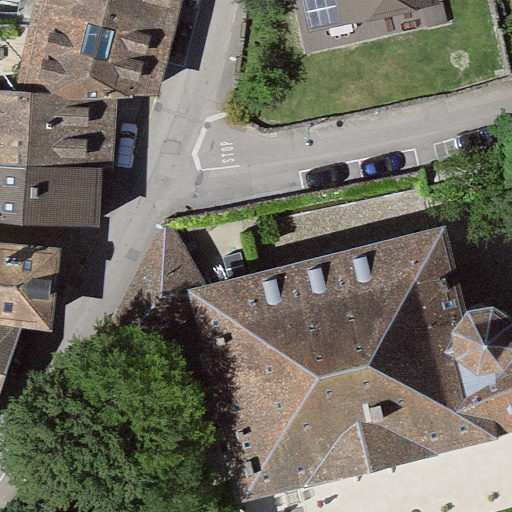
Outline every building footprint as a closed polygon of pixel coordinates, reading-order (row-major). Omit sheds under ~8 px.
[(27,0),(6,90),(105,93),(145,94),(169,0),(27,0)] [(440,4),(438,0),(302,0),(310,32),(440,4)] [(6,90),(0,89),(0,213),(101,217),(105,93),(6,90)] [(466,217),(207,263),(255,473),(496,417),(511,410),(511,337),(509,338),(500,338),(491,335),(483,329),(479,324),(477,318),(476,311),(477,304),(479,297),(484,291),(466,217)] [(48,240),(0,237),(0,314),(44,316),(48,240)] [(511,284),(510,283),(500,283),(491,286),(484,291),(479,297),(477,304),(476,311),(477,318),(479,324),(483,329),(491,335),(500,338),(509,338),(511,337),(511,284)]
